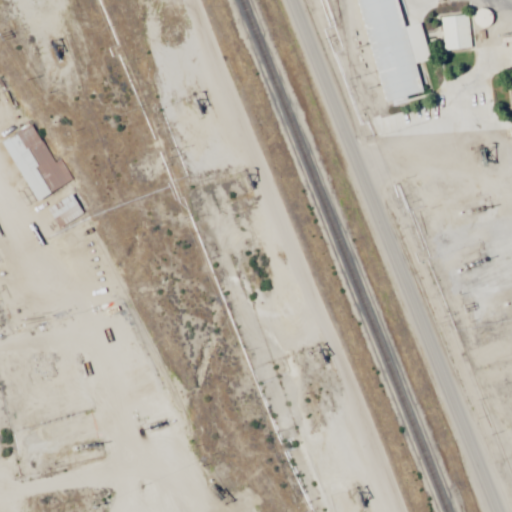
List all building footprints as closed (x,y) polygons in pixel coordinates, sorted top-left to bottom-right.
[(402,28),(395,0),(355,0),(381,104),(422,94),(415,65),(429,62),(420,24),(402,28)] [(442,53),(471,51),(468,16),(439,18),(442,53)] [(511,23),(501,24),(504,47),(509,46),(511,76),(511,23)] [(1,143),(37,203),(69,183),(34,124),(1,143)] [(85,214),(72,194),(48,211),(61,230),(85,214)]
